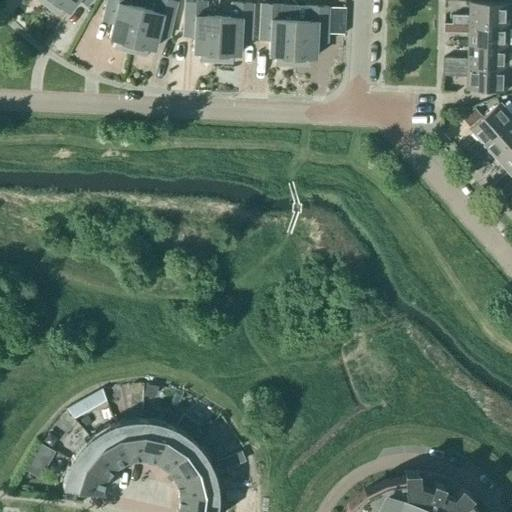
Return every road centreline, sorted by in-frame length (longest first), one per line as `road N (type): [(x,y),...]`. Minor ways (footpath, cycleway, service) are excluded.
road 1 (unclassified): [(352,108),(0,97)]
road 2 (residential): [(511,266),(379,110),(352,108)]
